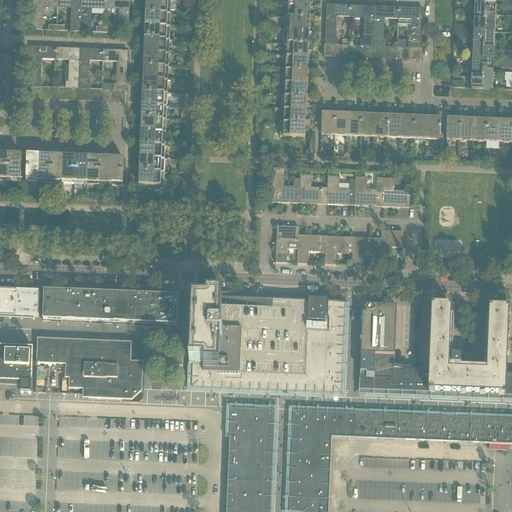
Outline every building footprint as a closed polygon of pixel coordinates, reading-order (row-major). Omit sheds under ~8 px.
[(44,8),(58,9),(57,0),(33,0),(32,31),(43,32),(44,8)] [(70,33),(81,33),(81,0),(57,0),(58,9),(71,9),(70,33)] [(92,10),(106,11),(105,0),(81,0),(81,33),(91,33),(92,10)] [(123,0),(105,0),(106,11),(119,12),(118,35),(129,35),(130,0),(123,0)] [(141,10),(141,14),(170,16),(171,9),(168,9),(168,3),(171,3),(171,2),(146,1),(146,11),(141,10)] [(475,5),(474,22),(485,22),(485,16),(495,17),(496,6),(475,5)] [(285,12),(285,19),(315,20),(315,16),(310,16),(310,7),(285,6),(288,6),(288,12),(285,12)] [(350,19),(350,7),(326,6),(325,46),(331,46),(337,47),(337,41),(334,41),(335,19),(350,19)] [(373,48),(374,8),(350,7),(350,19),(363,20),(362,42),(359,41),(359,48),(361,48),(367,48),(373,48)] [(398,21),(398,9),(374,8),(373,48),(379,48),(385,49),(385,43),(382,42),(383,20),(398,21)] [(398,9),(398,21),(411,21),(412,21),(411,38),(409,38),(408,49),(409,49),(415,50),(421,50),(423,10),(422,10),(398,9)] [(141,14),(140,18),(146,19),(145,28),(170,29),(167,28),(167,22),(170,22),(170,16),(141,14)] [(474,22),(474,33),(495,34),(495,17),(485,16),(485,22),(474,22)] [(284,32),(309,33),(310,24),(315,24),(315,20),(285,19),(285,26),(288,26),(287,32),(284,32)] [(455,38),(464,39),(465,26),(456,26),(455,38)] [(140,37),(140,41),(169,42),(170,35),(167,35),(167,29),(170,29),(145,28),(145,37),(140,37)] [(284,38),(284,45),(314,46),(314,42),(309,42),(309,33),(284,32),(287,32),(287,38),(284,38)] [(474,33),(473,44),(484,44),(484,50),(494,51),(495,34),(474,33)] [(140,41),(139,45),(145,45),(144,54),(169,55),(166,55),(166,49),(169,49),(169,42),(140,41)] [(473,44),(472,61),(494,62),(494,51),(484,50),(484,44),(473,44)] [(283,58),(308,60),(309,50),(314,50),(314,46),(284,45),(283,52),(286,52),(286,58),(283,58)] [(56,61),(56,50),(32,49),(30,88),(36,88),(42,89),(43,89),(44,82),(41,82),(42,61),(56,61)] [(78,91),(80,51),(56,50),(56,61),(69,62),(68,83),(66,83),(65,90),(66,90),(72,90),(78,91)] [(103,63),(104,52),(80,51),(78,91),(84,91),(90,91),(91,91),(91,84),(89,84),(90,63),(103,63)] [(113,92),(114,92),(120,92),(126,93),(127,80),(128,53),(104,52),(103,63),(117,64),(116,85),(114,85),(113,92)] [(139,63),(139,67),(168,69),(169,62),(166,62),(166,56),(169,56),(169,55),(144,54),(144,63),(139,63)] [(283,65),(283,72),(313,73),(313,69),(308,69),(308,60),(283,58),(283,59),(286,59),(286,65),(283,65)] [(472,61),(472,78),(483,79),(483,73),(493,73),(494,62),(472,61)] [(139,67),(138,71),(143,72),(143,81),(168,82),(168,81),(165,81),(165,75),(168,75),(168,69),(139,67)] [(282,85),(307,86),(307,80),(308,77),(313,77),(313,73),(283,72),(282,79),(285,79),(285,85),(282,85)] [(483,79),(472,78),(471,89),(493,90),(493,73),(483,73),(483,79)] [(138,90),(137,93),(167,95),(167,88),(164,88),(165,82),(168,82),(143,81),(143,90),(138,90)] [(282,91),(281,98),(311,99),(311,95),(307,95),(307,86),(282,85),(285,85),(285,91),(282,91)] [(137,93),(137,97),(142,98),(142,107),(167,108),(164,107),(164,101),(167,102),(167,95),(137,93)] [(281,111),(306,112),(306,103),(311,103),(311,99),(281,98),(281,105),(284,105),(284,111),(281,111)] [(136,116),(136,120),(166,121),(166,114),(163,114),(164,108),(167,108),(142,107),(141,116),(136,116)] [(321,136),(334,136),(335,110),(331,109),(331,114),(322,114),(321,136)] [(334,136),(347,137),(348,115),(339,115),(339,110),(335,110),(334,136)] [(281,118),(280,124),(310,126),(310,122),(305,121),(306,112),(281,111),(281,112),(284,112),(284,118),(281,118)] [(347,137),(360,138),(361,111),(357,111),(357,115),(348,115),(347,137)] [(360,138),(374,138),(375,116),(365,116),(366,111),(361,111),(360,138)] [(374,138),(387,139),(388,112),(384,112),(384,117),(375,116),(374,138)] [(387,139),(400,139),(401,117),(392,117),(392,112),(388,112),(387,139)] [(400,139),(413,140),(414,113),(410,113),(410,118),(401,117),(400,139)] [(413,140),(426,140),(427,118),(418,118),(418,113),(414,113),(413,140)] [(427,118),(426,140),(440,141),(441,114),(437,114),(436,119),(427,118)] [(446,142),(459,142),(460,115),(456,115),(456,120),(447,119),(446,142)] [(459,142),(472,143),(473,120),(464,120),(464,115),(460,115),(459,142)] [(472,143),(486,143),(487,116),(483,116),(483,121),(473,120),(472,143)] [(486,143),(499,144),(500,122),(491,121),(491,116),(487,116),(486,143)] [(499,144),(511,144),(511,117),(509,117),(509,122),(500,122),(499,144)] [(136,120),(136,124),(141,124),(141,133),(166,134),(163,134),(163,128),(166,128),(166,121),(136,120)] [(280,138),(305,139),(305,129),(310,130),(310,126),(280,124),(280,132),(283,132),(283,138),(280,138)] [(135,142),(135,146),(165,147),(165,140),(162,140),(163,134),(166,134),(141,133),(140,142),(135,142)] [(135,146),(135,150),(140,150),(139,159),(164,160),(161,160),(162,154),(165,154),(165,147),(135,146)] [(0,180),(8,180),(9,155),(8,157),(0,156),(0,180)] [(9,155),(8,180),(20,181),(21,156),(20,157),(9,157),(9,155)] [(26,181),(38,181),(39,156),(39,158),(27,157),(27,156),(26,181)] [(38,181),(50,182),(51,157),(51,158),(39,158),(39,156),(38,181)] [(50,182),(62,182),(63,157),(63,159),(51,158),(51,157),(50,182)] [(62,182),(74,183),(75,158),(75,159),(63,159),(63,157),(62,182)] [(74,183),(74,185),(86,186),(86,183),(87,158),(87,160),(75,159),(75,158),(74,183)] [(86,183),(98,184),(99,159),(99,160),(87,160),(87,158),(86,183)] [(98,184),(110,184),(111,159),(111,161),(99,160),(99,159),(98,184)] [(110,184),(110,187),(122,187),(122,185),(123,160),(123,161),(111,161),(111,159),(110,184)] [(134,168),(134,172),(164,174),(164,160),(139,159),(139,169),(134,168)] [(273,175),(272,204),(289,204),(290,203),(299,204),(300,181),(297,181),(294,184),(294,188),(284,188),(284,176),(284,171),(283,171),(273,170),(273,175)] [(134,172),(134,176),(139,177),(138,186),(152,186),(155,196),(165,193),(163,188),(163,187),(163,186),(160,186),(161,180),(164,180),(164,174),(134,172)] [(317,204),(327,205),(327,189),(311,189),(312,177),(301,176),(300,176),(300,181),(299,204),(299,205),(300,205),(317,206),(317,204)] [(327,205),(327,206),(345,207),(345,205),(354,206),(355,183),(349,182),(349,186),(339,185),(339,178),(330,178),(329,178),(328,178),(327,189),(327,205)] [(361,179),(356,179),(355,179),(355,183),(354,206),(354,207),(372,208),(372,207),(382,207),(383,180),(377,180),(377,192),(366,191),(367,179),(361,179)] [(382,207),(382,208),(400,209),(400,208),(410,208),(411,187),(406,187),(404,193),(394,192),(395,180),(383,180),(382,207)] [(277,228),(275,264),(287,265),(288,251),(298,251),(298,245),(298,237),(299,237),(299,230),(295,230),(295,229),(277,228)] [(381,241),(380,257),(380,269),(391,269),(392,249),(403,250),(403,234),(399,234),(399,233),(381,232),(381,241)] [(316,238),(299,237),(298,237),(298,245),(297,265),(309,266),(309,254),(325,254),(326,239),(316,239),(316,238)] [(325,254),(325,266),(336,267),(337,255),(353,255),(353,240),(344,240),(344,239),(326,238),(326,239),(325,254)] [(381,241),(371,241),(371,240),(353,239),(353,240),(353,255),(352,267),(364,268),(364,256),(380,257),(381,241)] [(0,316),(38,318),(39,295),(38,296),(11,294),(11,292),(12,292),(0,291),(0,316)] [(177,327),(178,298),(44,293),(44,292),(43,322),(177,327)] [(189,365),(193,365),(192,390),(341,396),(344,304),(206,299),(206,303),(191,303),(189,365)] [(449,359),(429,354),(429,372),(395,371),(396,368),(394,368),(394,359),(396,308),(373,307),(373,308),(372,308),(370,308),(369,308),(366,308),(366,309),(365,310),(365,311),(365,312),(365,313),(366,314),(367,314),(368,315),(362,314),(360,380),(359,394),(511,400),(511,375),(506,375),(507,366),(487,365),(486,371),(461,370),(461,361),(449,359)] [(431,307),(429,354),(449,359),(451,308),(431,307)] [(489,309),(487,365),(507,366),(509,310),(489,309)] [(83,391),(83,396),(83,400),(131,401),(131,403),(139,403),(142,399),(142,392),(141,392),(143,368),(144,368),(144,361),(143,361),(143,354),(134,344),(37,340),(36,365),(65,366),(65,380),(69,380),(69,390),(83,391)] [(0,382),(21,384),(21,387),(21,395),(30,395),(31,384),(32,350),(0,348),(0,382)] [(231,411),(228,492),(226,511),(270,511),(274,413),(231,411)] [(291,475),(289,511),(327,511),(329,476),(330,452),(331,443),(331,439),(350,440),(351,415),(332,415),(293,413),(293,432),(292,451),(291,475)] [(355,416),(354,440),(383,441),(398,442),(427,443),(456,444),(470,444),(489,445),(498,446),(509,446),(511,445),(511,422),(490,421),(471,420),(457,420),(428,419),(399,418),(384,417),(355,416)]
